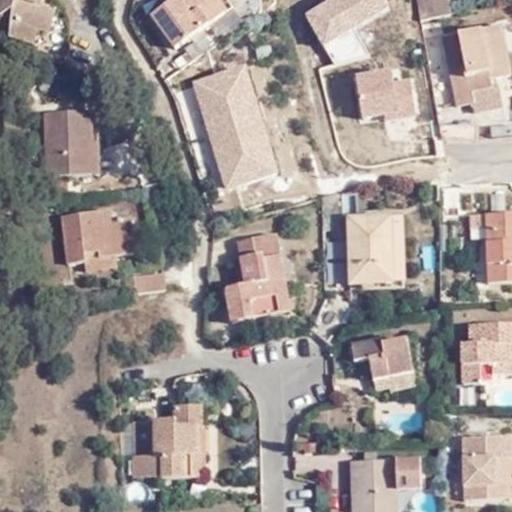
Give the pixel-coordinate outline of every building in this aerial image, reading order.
[(39,34),(46,36),(52,10),(44,8),(45,0),(0,0),(0,20),(10,40),(35,46),(39,34)] [(176,56),(228,22),(213,0),(190,0),(183,5),(179,2),(153,19),(176,56)] [(224,0),(213,0),(228,22),(235,17),(224,0)] [(413,0),(416,20),(449,15),(447,0),(413,0)] [(58,12),(52,10),(46,36),(53,37),(58,12)] [(458,35),(438,39),(449,108),(467,105),(468,109),(494,104),(494,90),(492,82),(505,79),(498,29),(458,35)] [(207,76),(213,96),(247,84),(240,58),(223,63),(225,70),(207,76)] [(247,94),(222,102),(233,142),(272,129),(265,106),(255,110),(250,93),(247,94)] [(89,147),(94,148),(92,115),(44,117),(48,178),(91,176),(89,147)] [(442,126),(431,127),(433,140),(444,141),(442,126)] [(99,147),(94,148),(89,147),(91,176),(102,176),(99,147)] [(358,169),(362,190),(392,184),(388,163),(358,169)] [(107,258),(116,257),(135,255),(132,217),(113,219),(111,209),(63,215),(68,263),(86,261),(87,254),(105,252),(107,258)] [(415,213),(404,214),(405,280),(417,280),(415,213)] [(360,280),(405,280),(404,214),(359,214),(360,280)] [(511,281),(511,214),(489,215),(490,282),(511,281)] [(282,240),(245,246),(251,287),(230,291),(237,328),(296,316),(282,240)] [(117,268),(116,257),(107,258),(105,252),(87,254),(86,261),(87,270),(117,268)] [(165,273),(127,277),(130,294),(166,290),(165,273)] [(465,383),(484,383),(485,368),(497,367),(497,376),(511,375),(511,322),(473,325),(472,343),(464,343),(465,383)] [(373,389),(388,387),(387,381),(414,375),(408,342),(383,345),(382,341),(352,345),(355,362),(368,360),(373,389)] [(416,387),(414,375),(387,381),(388,387),(389,392),(416,387)] [(137,484),(196,483),(196,461),(201,461),(201,434),(205,433),(204,412),(178,413),(178,428),(135,429),(137,484)] [(467,505),(504,504),(503,461),(502,441),(466,442),(467,505)] [(511,441),(502,441),(503,461),(511,460),(511,441)] [(511,460),(503,461),(504,504),(511,504),(511,460)] [(196,461),(196,483),(211,482),(210,461),(201,461),(196,461)] [(369,469),(355,470),(356,511),(401,511),(401,497),(414,497),(413,468),(381,469),(381,462),(368,461),(369,469)]
